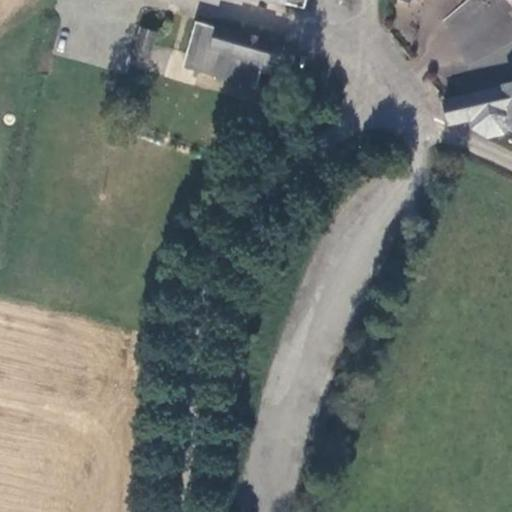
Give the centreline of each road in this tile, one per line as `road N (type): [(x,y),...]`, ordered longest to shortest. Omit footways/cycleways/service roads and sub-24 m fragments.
road 1 (unclassified): [(179,511),(201,293),(240,223),(327,135),(367,110)]
road 2 (unclassified): [(367,110),(414,120),(511,163)]
